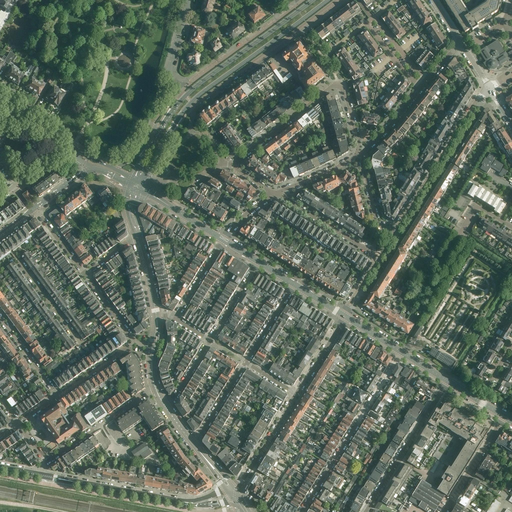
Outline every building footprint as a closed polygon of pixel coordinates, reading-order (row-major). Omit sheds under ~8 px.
[(0,11),(0,31),(15,7),(16,6),(19,2),(19,1),(18,0),(0,0),(0,7),(5,11),(4,13),(1,11),(0,11)] [(418,0),(413,0),(407,4),(410,9),(420,2),(418,0)] [(443,0),(465,33),(471,29),(472,31),(478,27),(477,25),(481,22),(497,12),(500,0),(485,0),(485,3),(469,13),(460,0),(443,0)] [(354,1),(349,5),(357,15),(357,14),(361,11),(354,1)] [(420,2),(410,9),(412,8),(414,12),(423,7),(420,2)] [(204,3),(201,15),(200,18),(205,19),(206,14),(211,15),(213,6),(204,3)] [(357,15),(349,5),(347,6),(346,6),(345,7),(345,8),(353,18),(357,15)] [(254,12),(260,20),(265,16),(264,16),(265,15),(265,14),(264,13),(262,13),(259,8),(257,6),(256,7),(256,6),(255,7),(255,8),(254,8),(255,10),(254,12)] [(423,7),(414,12),(417,17),(426,11),(423,7)] [(353,18),(345,8),(341,11),(348,21),(353,18)] [(254,12),(253,10),(250,12),(248,13),(248,14),(249,15),(248,15),(254,24),(260,20),(254,12)] [(348,21),(341,11),(337,15),(344,24),(348,21)] [(426,11),(417,17),(420,21),(419,22),(429,16),(426,11)] [(384,22),(392,16),(389,12),(384,16),(383,15),(381,17),(381,18),(384,22)] [(344,24),(337,15),(332,18),(340,28),(344,24)] [(392,16),(384,22),(388,27),(397,19),(396,20),(392,16)] [(429,16),(419,22),(422,27),(429,23),(432,22),(431,21),(432,21),(429,16)] [(340,28),(332,18),(328,21),(336,31),(336,30),(340,28)] [(397,19),(388,27),(391,31),(400,24),(397,19)] [(336,31),(328,21),(324,25),(331,34),(336,31)] [(233,27),(239,35),(241,34),(241,33),(244,31),(243,30),(244,28),(243,26),(241,26),(238,23),(233,27)] [(400,24),(391,31),(394,35),(402,29),(399,25),(401,24),(400,24)] [(429,34),(438,29),(435,24),(426,29),(429,34)] [(331,34),(324,25),(319,28),(326,36),(330,33),(331,35),(331,34)] [(239,35),(233,27),(227,31),(230,34),(229,37),(230,37),(232,38),(233,39),(237,36),(237,37),(239,35)] [(326,36),(319,28),(316,31),(315,31),(319,36),(321,39),(326,36)] [(193,36),(204,38),(205,32),(204,31),(195,29),(193,36)] [(402,29),(394,35),(398,40),(398,39),(399,40),(401,38),(401,37),(406,33),(402,29)] [(441,33),(438,29),(429,34),(432,39),(441,33)] [(361,41),(369,35),(365,30),(364,30),(362,32),(363,32),(357,36),(361,41)] [(214,41),(211,44),(209,46),(211,49),(212,48),(215,52),(221,48),(220,46),(221,45),(219,42),(220,41),(218,39),(220,38),(215,33),(212,36),(215,40),(214,41)] [(433,44),(444,38),(441,33),(432,39),(435,43),(433,44)] [(369,35),(361,41),(364,45),(372,39),(369,35)] [(204,38),(193,36),(192,42),(196,43),(196,45),(200,46),(202,41),(203,41),(204,38)] [(447,44),(446,43),(447,42),(444,38),(433,44),(434,45),(436,48),(436,49),(443,45),(443,46),(447,44)] [(372,39),(364,45),(367,49),(366,50),(375,43),(372,39)] [(489,70),(493,72),(494,72),(498,69),(499,70),(502,68),(501,65),(510,59),(506,54),(505,52),(497,40),(486,47),(479,52),(486,62),(484,64),(486,67),(487,67),(489,70)] [(307,90),(324,77),(325,77),(325,76),(324,76),(314,62),(313,61),(312,61),(310,59),(311,58),(310,57),(306,52),(306,51),(305,49),(304,49),(300,44),(301,44),(300,43),(299,44),(295,47),(294,47),(293,47),(292,48),(292,49),(289,50),(287,52),(288,52),(287,52),(283,56),(282,56),(286,62),(290,60),(299,72),(301,70),(307,78),(301,82),(307,90)] [(375,43),(366,50),(369,55),(379,47),(375,43)] [(379,47),(369,55),(370,55),(373,59),(374,58),(379,54),(380,55),(382,53),(382,52),(379,47)] [(338,58),(348,52),(346,53),(343,48),(338,52),(337,51),(335,53),(335,54),(338,58)] [(434,55),(431,52),(430,53),(426,50),(422,54),(430,61),(434,56),(433,56),(434,55)] [(193,65),(195,67),(199,63),(198,60),(201,56),(195,51),(192,55),(188,56),(187,61),(188,62),(189,61),(192,61),(193,60),(193,61),(194,64),(193,65)] [(341,63),(351,56),(348,52),(338,58),(341,63)] [(0,58),(0,70),(3,65),(5,62),(9,64),(14,56),(10,53),(6,59),(4,57),(2,60),(0,58)] [(430,61),(422,54),(419,59),(426,65),(430,61)] [(344,67),(353,62),(350,57),(351,56),(341,63),(344,67)] [(448,66),(447,68),(449,70),(451,69),(460,64),(459,61),(458,62),(456,59),(455,58),(448,66)] [(426,65),(419,59),(415,63),(419,66),(418,67),(422,70),(422,69),(423,69),(426,65)] [(347,72),(357,65),(356,66),(353,62),(344,67),(347,72)] [(453,74),(454,74),(463,68),(462,66),(461,66),(460,64),(451,69),(453,72),(452,72),(453,74)] [(11,81),(16,74),(17,72),(19,69),(13,66),(12,65),(7,73),(6,75),(5,77),(8,79),(7,79),(10,81),(11,81)] [(357,65),(347,72),(351,76),(360,69),(357,65)] [(16,74),(11,81),(12,82),(14,84),(15,83),(16,84),(17,85),(19,83),(20,81),(24,75),(27,77),(34,67),(31,66),(29,67),(26,72),(25,71),(21,73),(21,74),(17,72),(16,74)] [(262,71),(268,80),(273,76),(267,67),(264,69),(265,69),(264,69),(263,69),(262,70),(262,71)] [(457,79),(458,79),(466,73),(465,71),(463,68),(454,74),(456,76),(455,77),(457,79)] [(360,69),(351,76),(354,81),(359,77),(360,78),(362,76),(362,75),(359,71),(360,70),(360,69)] [(263,84),(268,80),(262,71),(261,71),(259,72),(259,73),(256,75),(263,84)] [(469,78),(468,76),(466,73),(458,79),(459,81),(458,82),(460,84),(464,82),(469,78)] [(256,75),(255,76),(254,77),(253,77),(252,78),(251,78),(251,79),(257,88),(263,84),(256,75)] [(448,81),(441,75),(437,80),(443,84),(444,83),(445,84),(448,81)] [(31,92),(38,81),(35,79),(36,77),(33,76),(32,78),(31,78),(25,88),(28,89),(28,90),(31,92)] [(398,80),(407,88),(411,84),(403,77),(402,76),(399,80),(398,80)] [(474,93),(476,89),(474,86),(474,85),(473,83),(472,82),(469,78),(464,82),(467,85),(465,88),(474,93)] [(245,83),(252,92),(257,88),(251,79),(248,82),(247,81),(245,83)] [(407,88),(398,80),(395,85),(404,92),(405,92),(406,91),(406,90),(407,88)] [(437,80),(433,84),(439,89),(440,88),(441,89),(444,85),(443,84),(437,80)] [(38,81),(31,92),(34,94),(35,94),(38,96),(44,86),(44,87),(46,84),(43,82),(42,84),(38,81)] [(253,94),(252,92),(245,83),(242,86),(240,87),(247,97),(249,96),(250,97),(253,94)] [(433,84),(429,89),(435,94),(436,95),(439,91),(438,90),(439,89),(433,84)] [(404,92),(395,85),(391,89),(401,96),(404,92)] [(53,87),(45,100),(48,101),(48,100),(51,103),(59,91),(53,87)] [(232,92),(237,99),(238,98),(241,102),(247,98),(247,97),(240,87),(239,88),(238,87),(237,88),(236,89),(237,90),(234,91),(232,92)] [(306,95),(300,88),(298,89),(297,88),(295,90),(296,91),(295,92),(296,92),(301,99),(306,95)] [(471,98),(474,93),(465,88),(462,92),(471,98)] [(388,93),(397,100),(399,99),(400,99),(401,98),(401,96),(391,89),(388,93)] [(426,94),(427,95),(432,99),(435,96),(434,95),(435,94),(429,89),(426,94)] [(59,91),(51,103),(57,106),(65,94),(59,91)] [(296,92),(291,95),(297,103),(301,99),(296,92)] [(368,97),(367,92),(355,95),(357,100),(368,97)] [(468,102),(471,98),(462,92),(459,97),(468,102)] [(388,93),(385,97),(394,105),(397,100),(388,93)] [(238,103),(232,94),(230,95),(229,95),(228,95),(227,96),(227,97),(226,97),(233,107),(234,108),(237,105),(237,104),(238,103)] [(323,100),(323,101),(324,102),(326,102),(327,103),(328,103),(336,101),(335,99),(333,94),(331,94),(323,100)] [(423,99),(430,105),(433,101),(431,100),(432,99),(427,95),(425,96),(425,97),(423,98),(423,99)] [(291,108),(294,105),(295,104),(290,96),(285,100),(291,108)] [(224,97),(221,100),(229,112),(232,109),(232,108),(233,107),(226,97),(224,98),(224,97)] [(368,98),(368,97),(357,100),(358,106),(368,103),(366,98),(368,98)] [(381,101),(390,109),(394,105),(385,97),(381,101)] [(465,107),(468,102),(459,97),(456,102),(465,107)] [(281,99),(278,101),(281,104),(286,111),(288,110),(291,108),(285,100),(284,98),(281,100),(281,99)] [(419,104),(425,109),(426,107),(427,108),(430,105),(423,99),(423,100),(422,100),(421,101),(421,102),(419,104)] [(216,104),(216,105),(223,114),(225,113),(225,114),(229,112),(221,100),(217,102),(217,103),(216,104)] [(336,101),(328,103),(328,105),(325,107),(321,108),(322,111),(338,107),(336,101)] [(390,109),(381,101),(382,103),(379,107),(387,113),(390,109)] [(462,112),(465,107),(456,102),(453,107),(462,112)] [(218,119),(219,119),(217,117),(219,116),(220,117),(223,115),(223,114),(216,105),(215,105),(214,104),(213,105),(213,106),(213,107),(210,109),(218,119)] [(276,108),(281,116),(285,113),(284,113),(286,111),(281,104),(276,108)] [(314,109),(306,114),(314,123),(317,121),(316,119),(322,114),(320,106),(318,104),(314,109)] [(415,108),(422,114),(425,111),(424,110),(425,109),(419,104),(418,106),(417,106),(416,107),(416,108),(415,108)] [(459,117),(462,112),(453,107),(450,111),(459,117)] [(204,112),(212,122),(213,123),(218,119),(210,109),(210,108),(209,108),(207,109),(206,109),(205,110),(205,111),(204,112)] [(277,119),(281,116),(276,108),(274,110),(272,108),(270,110),(271,112),(277,119)] [(415,108),(415,109),(414,109),(413,110),(413,111),(412,113),(417,118),(418,116),(420,117),(422,114),(415,108)] [(486,109),(478,122),(480,123),(485,127),(486,127),(488,127),(496,122),(492,115),(490,113),(488,109),(486,109)] [(366,124),(368,112),(363,111),(363,113),(362,113),(361,113),(361,116),(362,116),(360,123),(366,124)] [(456,122),(459,117),(450,111),(447,116),(456,122)] [(199,116),(208,128),(212,125),(210,123),(212,122),(204,112),(202,114),(201,114),(199,115),(199,116)] [(272,123),(277,119),(271,112),(268,114),(266,116),(272,123)] [(341,118),(339,112),(331,114),(331,117),(327,118),(328,121),(341,118)] [(408,117),(415,123),(417,120),(416,119),(417,118),(412,113),(410,115),(409,115),(408,116),(408,117)] [(306,114),(302,118),(308,126),(310,124),(311,126),(314,123),(306,114)] [(379,115),(374,114),(371,125),(377,126),(378,120),(379,120),(380,117),(379,117),(379,115)] [(267,127),(272,123),(266,116),(262,119),(262,120),(267,127)] [(447,116),(444,121),(453,126),(456,122),(447,116)] [(415,123),(408,117),(408,118),(407,118),(406,119),(406,120),(404,122),(410,127),(411,125),(412,126),(415,123)] [(302,118),(297,122),(303,129),(308,126),(302,118)] [(262,120),(257,123),(261,128),(262,130),(265,128),(267,127),(262,120)] [(450,131),(453,126),(444,121),(441,126),(450,131)] [(297,122),(293,126),(298,133),(301,131),(304,134),(306,133),(303,129),(297,122)] [(410,127),(404,122),(402,124),(401,124),(400,125),(401,126),(400,127),(402,128),(407,132),(410,129),(409,128),(410,127)] [(478,122),(473,129),(481,133),(482,134),(485,129),(484,129),(485,127),(480,123),(478,122)] [(488,127),(486,127),(487,129),(489,128),(493,135),(494,134),(501,130),(496,122),(488,127)] [(257,123),(252,127),(258,134),(262,130),(261,128),(257,123)] [(344,129),(342,124),(334,126),(334,128),(330,129),(331,132),(344,129)] [(228,125),(225,127),(223,128),(219,131),(219,132),(218,132),(218,133),(219,135),(220,135),(222,135),(223,136),(234,128),(232,126),(230,127),(228,125)] [(299,134),(298,133),(293,126),(289,128),(288,129),(294,137),(295,136),(296,137),(295,138),(298,142),(300,140),(297,136),(299,134)] [(447,136),(450,131),(441,126),(438,130),(447,136)] [(253,138),(258,134),(252,127),(247,130),(253,138)] [(396,131),(402,136),(403,134),(404,135),(407,132),(402,128),(400,127),(399,127),(398,128),(398,129),(396,131)] [(235,135),(237,134),(237,133),(236,131),(235,131),(234,128),(223,136),(224,138),(223,139),(222,140),(224,143),(235,135)] [(288,129),(283,133),(290,142),(292,140),(295,144),(298,142),(295,138),(293,139),(292,138),(294,137),(288,129)] [(337,137),(345,135),(344,129),(331,132),(332,136),(336,135),(337,137)] [(473,129),(470,135),(477,139),(481,133),(473,129)] [(503,129),(501,130),(494,134),(499,142),(507,136),(503,129)] [(396,131),(395,130),(391,135),(397,139),(398,138),(401,141),(404,137),(402,136),(396,131)] [(444,141),(447,136),(438,130),(435,135),(444,141)] [(283,133),(278,137),(284,144),(285,143),(286,145),(285,146),(288,149),(290,148),(287,144),(290,142),(283,133)] [(237,138),(235,135),(224,143),(226,145),(228,145),(229,145),(230,146),(241,139),(239,136),(237,138)] [(346,141),(345,135),(337,137),(337,140),(331,141),(332,145),(346,141)] [(398,140),(397,139),(391,135),(387,139),(395,146),(396,147),(398,145),(395,143),(398,140)] [(435,135),(432,140),(441,145),(444,141),(435,135)] [(470,135),(466,140),(473,145),(477,139),(470,135)] [(499,142),(503,149),(511,143),(507,136),(499,142)] [(278,137),(274,141),(280,149),(283,147),(286,151),(288,149),(285,146),(284,147),(283,145),(284,144),(278,137)] [(233,151),(234,152),(244,144),(242,141),(241,139),(230,146),(231,148),(231,149),(232,151),(233,151)] [(389,152),(390,153),(392,151),(391,149),(395,146),(387,139),(381,145),(389,152)] [(438,150),(441,145),(432,140),(429,145),(438,150)] [(466,140),(463,146),(470,150),(473,145),(466,140)] [(274,141),(269,144),(274,152),(275,151),(277,153),(276,154),(281,160),(283,158),(281,155),(281,154),(280,153),(282,152),(280,149),(274,141)] [(503,149),(506,153),(511,149),(511,143),(503,149)] [(264,148),(269,155),(270,157),(271,157),(273,155),(275,158),(276,158),(279,163),(280,162),(282,164),(284,162),(282,160),(281,161),(281,160),(276,154),(274,154),(273,153),(274,152),(269,144),(264,148)] [(331,162),(336,159),(333,151),(330,152),(328,148),(327,144),(324,145),(331,162)] [(322,156),(325,165),(326,164),(331,162),(324,145),(321,146),(323,150),(322,150),(325,155),(322,156)] [(384,157),(389,152),(381,145),(377,150),(379,152),(384,157)] [(435,155),(438,150),(429,145),(426,149),(435,155)] [(348,146),(340,149),(341,152),(340,153),(339,152),(335,153),(336,155),(338,159),(341,156),(342,157),(348,153),(349,151),(348,146)] [(463,146),(459,152),(466,156),(470,150),(463,146)] [(426,149),(423,154),(432,160),(435,155),(426,149)] [(320,167),(325,165),(322,156),(319,157),(317,152),(314,154),(320,167)] [(386,158),(384,157),(379,152),(373,157),(372,160),(382,163),(383,161),(382,160),(386,158)] [(463,162),(466,156),(459,152),(455,158),(463,162)] [(481,164),(483,165),(480,169),(487,173),(491,167),(499,172),(497,174),(503,178),(507,171),(503,169),(501,168),(503,165),(495,160),(495,161),(493,160),(496,156),(490,153),(487,158),(485,157),(481,164)] [(315,169),(311,161),(309,162),(306,157),(305,154),(303,155),(310,172),(315,169)] [(320,167),(314,154),(312,155),(314,160),(311,161),(315,169),(320,167)] [(429,164),(432,160),(423,154),(420,159),(429,164)] [(257,158),(255,155),(247,161),(246,161),(246,162),(245,162),(246,163),(248,165),(248,167),(253,170),(258,162),(256,161),(257,160),(256,159),(257,158)] [(301,165),(304,174),(310,172),(303,155),(300,157),(301,159),(303,164),(301,165)] [(258,161),(258,162),(253,170),(258,173),(263,165),(261,164),(262,163),(264,163),(266,159),(264,158),(261,163),(258,161)] [(455,158),(452,164),(459,168),(463,162),(455,158)] [(266,159),(264,163),(265,164),(264,166),(263,165),(258,173),(258,174),(258,173),(263,176),(268,167),(266,166),(269,161),(266,159)] [(426,169),(429,164),(420,159),(417,164),(426,169)] [(382,163),(372,160),(372,162),(371,162),(374,170),(373,170),(373,171),(374,170),(382,168),(381,165),(382,164),(382,163)] [(263,176),(268,180),(276,166),(278,163),(276,161),(274,164),(271,169),(268,167),(263,176)] [(299,176),(304,174),(301,165),(298,167),(296,162),(293,163),(299,176)] [(293,178),(299,176),(293,163),(291,164),(293,169),(290,170),(293,178)] [(414,169),(423,174),(426,169),(417,164),(414,169)] [(451,165),(448,169),(456,174),(457,172),(456,171),(458,169),(451,165)] [(278,175),(279,174),(276,172),(279,167),(276,166),(268,180),(273,183),(278,175)] [(420,179),(423,174),(414,169),(411,174),(420,179)] [(448,169),(445,174),(452,178),(453,176),(455,177),(456,174),(448,169)] [(227,184),(232,175),(224,170),(224,171),(222,172),(222,173),(220,177),(226,181),(225,183),(223,181),(221,183),(226,186),(227,184)] [(60,181),(62,179),(61,178),(62,176),(60,175),(59,174),(56,176),(55,173),(54,174),(53,172),(50,175),(51,176),(49,178),(55,186),(57,185),(60,183),(60,181)] [(273,183),(276,185),(278,184),(278,183),(279,184),(280,183),(281,183),(282,183),(283,181),(284,182),(285,181),(286,181),(287,179),(286,179),(286,178),(287,178),(283,176),(284,174),(281,172),(279,176),(278,175),(273,183)] [(344,185),(350,175),(348,174),(348,172),(347,172),(346,172),(345,172),(342,176),(341,175),(339,178),(338,179),(341,185),(342,184),(344,185)] [(376,176),(377,182),(386,180),(385,177),(391,175),(390,172),(376,176)] [(417,184),(420,179),(411,174),(408,178),(417,184)] [(445,174),(442,178),(450,184),(452,182),(451,181),(452,178),(445,174)] [(227,184),(229,186),(226,190),(227,191),(226,192),(223,190),(221,192),(222,193),(225,194),(227,195),(229,192),(231,188),(230,187),(231,185),(232,186),(237,178),(232,175),(227,184)] [(353,176),(350,175),(344,185),(346,186),(351,189),(352,188),(356,183),(356,182),(354,180),(356,178),(355,178),(355,177),(354,176),(353,176)] [(53,188),(55,186),(49,178),(47,179),(46,177),(43,180),(50,190),(53,188)] [(334,177),(331,179),(329,180),(334,190),(339,187),(339,186),(341,185),(338,179),(337,177),(335,177),(334,177)] [(210,185),(215,188),(218,190),(219,188),(222,190),(224,187),(220,184),(212,178),(212,179),(210,179),(207,183),(210,185)] [(242,181),(237,178),(232,186),(234,187),(233,189),(231,188),(229,192),(231,194),(234,189),(237,191),(242,181)] [(414,189),(417,184),(408,178),(405,183),(414,189)] [(442,178),(439,183),(446,187),(448,185),(449,186),(450,184),(442,178)] [(44,194),(45,194),(50,190),(43,180),(39,183),(40,184),(38,186),(44,194)] [(322,184),(326,192),(327,191),(328,192),(334,190),(329,180),(327,181),(327,180),(323,182),(323,183),(322,184)] [(248,185),(242,181),(237,191),(239,192),(236,197),(239,198),(242,194),(240,193),(241,192),(243,193),(248,185)] [(468,190),(472,183),(469,181),(464,188),(468,190)] [(202,183),(199,185),(201,188),(200,189),(203,191),(208,184),(204,183),(204,184),(203,184),(202,183)] [(316,191),(319,193),(321,192),(322,194),(326,192),(322,184),(321,183),(313,187),(313,188),(314,190),(316,191)] [(348,189),(350,195),(359,193),(358,186),(357,187),(357,183),(356,183),(352,188),(351,189),(348,189)] [(411,193),(414,189),(405,183),(402,188),(411,193)] [(439,183),(436,188),(445,193),(446,191),(445,190),(446,187),(439,183)] [(201,195),(195,204),(197,205),(197,206),(200,208),(207,197),(205,196),(210,187),(209,186),(209,185),(208,184),(203,191),(201,194),(203,195),(202,196),(201,195)] [(499,200),(481,188),(482,187),(479,185),(478,187),(474,184),(468,195),(473,198),(474,196),(495,209),(494,211),(499,215),(506,204),(502,201),(503,200),(500,198),(499,200)] [(248,185),(243,193),(244,194),(243,195),(242,194),(239,198),(237,202),(240,204),(242,201),(242,200),(245,196),(247,197),(252,188),(253,188),(248,185)] [(40,198),(44,195),(44,194),(38,186),(36,187),(35,186),(32,188),(33,190),(32,190),(38,197),(40,198)] [(80,191),(87,200),(89,198),(90,200),(94,197),(86,186),(85,186),(82,188),(82,189),(83,190),(80,191)] [(390,194),(388,186),(379,188),(381,196),(390,194)] [(100,200),(101,202),(112,193),(110,191),(110,192),(107,188),(102,191),(102,190),(100,190),(98,192),(98,194),(99,194),(98,195),(101,199),(100,200)] [(252,188),(247,197),(248,198),(247,200),(249,201),(253,199),(259,194),(259,192),(252,188)] [(408,198),(411,193),(402,188),(399,193),(408,198)] [(436,188),(433,193),(440,197),(442,195),(443,195),(445,193),(436,188)] [(195,192),(190,189),(189,189),(185,196),(184,196),(184,197),(184,198),(184,199),(185,199),(186,199),(189,201),(195,192)] [(195,192),(189,201),(193,204),(193,203),(195,204),(201,195),(199,194),(200,193),(201,194),(203,191),(200,189),(198,192),(196,190),(195,192)] [(87,201),(87,200),(80,191),(78,193),(77,193),(76,194),(76,195),(75,195),(82,205),(87,201)] [(222,193),(221,192),(219,191),(216,195),(213,201),(214,202),(213,204),(212,202),(206,211),(208,212),(208,213),(211,215),(218,204),(216,203),(222,193)] [(311,195),(307,193),(305,191),(303,194),(301,193),(300,195),(299,195),(298,195),(297,197),(297,198),(305,204),(305,203),(311,195)] [(26,192),(23,195),(29,204),(33,201),(32,200),(33,200),(31,197),(30,198),(26,192)] [(112,193),(101,202),(103,204),(103,205),(106,209),(108,207),(109,207),(110,208),(113,206),(113,204),(112,204),(117,200),(113,196),(114,196),(112,193)] [(207,197),(200,208),(204,210),(206,211),(212,202),(210,201),(211,200),(213,201),(216,195),(213,193),(210,199),(207,197)] [(359,193),(350,195),(350,197),(349,198),(350,203),(361,201),(360,199),(361,199),(359,193)] [(404,205),(408,198),(399,193),(397,196),(400,198),(398,202),(404,205)] [(433,193),(431,197),(439,202),(440,200),(439,199),(440,197),(433,193)] [(392,202),(390,194),(381,196),(382,204),(388,203),(392,202)] [(77,208),(82,205),(75,195),(74,197),(73,196),(70,199),(77,208)] [(229,205),(238,211),(240,207),(241,208),(243,205),(240,204),(237,202),(233,199),(232,198),(226,195),(224,198),(229,201),(228,203),(230,204),(229,205)] [(316,198),(311,195),(305,203),(310,206),(316,198)] [(431,197),(428,202),(435,206),(436,204),(437,205),(439,202),(431,197)] [(320,201),(316,198),(310,206),(315,209),(320,201)] [(13,204),(16,208),(19,213),(24,209),(18,200),(17,199),(16,200),(14,201),(15,202),(13,204)] [(72,212),(77,208),(70,199),(66,202),(65,203),(72,212)] [(227,202),(224,200),(221,206),(218,204),(211,215),(215,218),(215,217),(217,218),(223,209),(224,208),(227,202)] [(399,211),(404,205),(398,202),(395,200),(393,203),(396,205),(394,208),(399,211)] [(325,204),(320,201),(315,209),(320,212),(325,204)] [(353,211),(363,209),(361,202),(361,203),(361,201),(350,203),(352,209),(353,209),(353,211)] [(228,203),(227,202),(224,208),(225,209),(224,211),(223,209),(217,218),(219,219),(219,220),(222,222),(229,211),(227,210),(229,205),(230,204),(228,203)] [(424,208),(421,212),(428,216),(430,214),(431,215),(432,213),(432,212),(433,212),(437,214),(438,213),(435,211),(437,208),(434,206),(435,206),(428,202),(425,207),(424,208)] [(59,207),(64,213),(66,216),(72,212),(65,203),(64,203),(63,203),(62,204),(62,205),(59,207)] [(269,215),(270,216),(272,212),(274,213),(279,205),(276,203),(274,203),(272,206),(271,206),(270,207),(270,209),(267,213),(269,215)] [(391,214),(388,203),(382,204),(385,216),(386,216),(386,217),(387,217),(388,218),(388,217),(388,218),(391,214)] [(14,216),(16,215),(19,213),(16,208),(13,204),(12,205),(11,204),(7,207),(14,216)] [(330,207),(325,204),(320,212),(320,213),(325,216),(330,207)] [(138,213),(142,215),(148,205),(147,205),(145,205),(144,205),(141,206),(139,208),(138,210),(139,210),(138,211),(138,213)] [(153,208),(148,205),(142,215),(147,218),(153,208)] [(284,208),(279,205),(274,213),(279,217),(284,208)] [(14,216),(7,207),(4,209),(4,210),(3,211),(9,220),(11,219),(14,216)] [(335,210),(330,207),(325,216),(329,219),(335,210)] [(158,211),(153,208),(147,218),(152,221),(158,211)] [(289,211),(285,208),(284,208),(279,217),(284,220),(289,211)] [(394,221),(399,211),(394,208),(391,213),(391,214),(388,218),(391,219),(394,221)] [(56,226),(60,231),(70,224),(71,223),(71,222),(68,218),(66,216),(64,213),(61,214),(57,209),(49,215),(49,216),(56,226)] [(356,216),(357,217),(362,220),(364,219),(365,218),(364,215),(363,209),(353,211),(354,213),(355,213),(356,216)] [(3,211),(2,210),(0,211),(0,218),(4,224),(5,223),(6,223),(9,220),(3,211)] [(260,216),(265,220),(267,216),(268,217),(269,215),(267,213),(262,210),(260,212),(259,212),(258,214),(258,215),(260,216)] [(340,213),(335,210),(329,219),(334,222),(340,213)] [(163,215),(158,211),(152,221),(156,223),(155,224),(157,225),(163,215)] [(294,214),(289,211),(284,220),(289,222),(294,214)] [(421,212),(418,217),(426,222),(428,220),(427,219),(428,216),(421,212)] [(344,216),(340,213),(334,222),(339,225),(339,224),(344,216)] [(299,217),(294,214),(289,222),(293,225),(299,217)] [(145,233),(152,222),(152,221),(147,218),(142,215),(140,218),(145,233)] [(168,218),(163,215),(157,225),(155,229),(159,232),(162,228),(162,227),(168,218)] [(254,226),(256,223),(260,216),(258,215),(256,219),(254,217),(251,220),(249,223),(248,222),(246,226),(244,225),(242,229),(241,229),(239,232),(239,233),(247,237),(254,226)] [(349,219),(344,216),(339,224),(344,227),(349,219)] [(304,220),(299,217),(293,225),(298,229),(304,220)] [(418,217),(415,221),(422,226),(424,223),(425,224),(426,222),(418,217)] [(173,221),(168,218),(162,227),(160,235),(160,236),(164,235),(164,234),(163,234),(165,228),(165,229),(165,230),(167,231),(173,221)] [(44,230),(36,219),(34,219),(29,223),(37,234),(44,230)] [(115,226),(112,228),(115,232),(125,225),(123,219),(115,226)] [(259,229),(264,221),(261,219),(257,227),(254,226),(247,237),(250,240),(251,239),(253,240),(258,231),(257,230),(258,228),(259,229)] [(264,221),(259,229),(261,230),(260,232),(258,231),(253,240),(254,241),(254,242),(258,244),(265,232),(263,231),(267,223),(269,221),(265,219),(264,221)] [(354,222),(349,219),(344,227),(349,230),(354,222)] [(486,231),(491,224),(486,221),(482,219),(479,224),(482,226),(481,228),(486,231)] [(308,223),(304,220),(298,229),(303,231),(308,223)] [(173,221),(167,231),(166,232),(170,235),(177,223),(173,221)] [(415,221),(412,226),(421,231),(422,229),(421,228),(422,226),(415,221)] [(359,225),(354,222),(349,230),(354,233),(359,225)] [(29,223),(24,227),(30,234),(32,232),(34,236),(37,235),(37,234),(29,223)] [(181,226),(177,223),(170,235),(168,239),(171,243),(175,237),(181,226)] [(313,226),(308,223),(303,231),(308,234),(313,226)] [(60,231),(62,234),(63,235),(73,227),(70,224),(60,231)] [(486,231),(491,234),(496,227),(491,224),(486,231)] [(127,230),(125,225),(115,232),(118,237),(127,230)] [(154,229),(155,229),(157,225),(156,226),(154,225),(148,234),(150,235),(151,234),(153,231),(154,229)] [(269,238),(267,237),(268,235),(270,236),(276,226),(275,225),(274,227),(272,226),(268,234),(265,232),(258,244),(261,247),(262,246),(264,247),(269,238)] [(359,225),(354,233),(353,233),(362,239),(362,238),(363,238),(364,237),(364,236),(364,235),(363,235),(364,233),(363,232),(365,229),(359,225)] [(186,229),(181,226),(175,237),(177,238),(176,238),(178,240),(177,240),(178,241),(186,229)] [(276,226),(270,236),(272,237),(271,239),(269,238),(264,247),(266,248),(265,249),(269,251),(276,240),(274,238),(278,230),(276,228),(277,227),(276,226)] [(318,229),(313,226),(308,234),(313,238),(318,229)] [(412,226),(409,231),(418,236),(420,234),(419,233),(421,231),(412,226)] [(24,227),(19,230),(27,240),(31,236),(29,234),(30,234),(24,227)] [(63,235),(65,238),(72,232),(71,231),(74,229),(73,227),(63,235)] [(501,230),(496,227),(491,234),(496,237),(501,230)] [(190,231),(186,229),(178,241),(179,241),(180,241),(181,242),(183,239),(185,240),(186,239),(190,231)] [(323,232),(318,229),(313,238),(318,241),(323,232)] [(19,230),(15,233),(15,234),(16,235),(22,243),(27,240),(19,230)] [(44,230),(37,234),(37,235),(38,237),(35,238),(34,237),(33,238),(33,239),(35,241),(46,233),(44,230)] [(116,245),(128,236),(128,235),(127,230),(118,237),(117,238),(112,241),(116,245)] [(505,233),(501,230),(496,237),(501,240),(505,233)] [(194,234),(190,231),(186,239),(187,240),(186,242),(188,244),(194,234)] [(409,231),(407,235),(415,240),(416,238),(417,239),(418,236),(409,231)] [(65,238),(67,241),(77,234),(76,232),(73,234),(72,232),(65,238)] [(112,248),(116,245),(112,241),(109,237),(106,233),(106,232),(104,234),(106,236),(108,239),(106,240),(112,248)] [(328,235),(323,232),(318,241),(322,244),(328,235)] [(49,236),(48,235),(46,233),(35,241),(36,244),(37,243),(37,244),(38,245),(40,243),(38,242),(40,240),(42,242),(49,236)] [(280,242),(282,243),(288,234),(286,233),(285,234),(283,234),(279,241),(276,240),(269,251),(272,254),(273,253),(274,255),(280,245),(279,244),(280,242)] [(501,240),(505,243),(510,236),(505,233),(501,240)] [(15,234),(10,237),(17,247),(22,243),(16,235),(15,234)] [(67,241),(70,244),(77,239),(76,238),(79,236),(77,234),(67,241)] [(194,234),(188,244),(185,248),(190,251),(199,237),(194,234)] [(289,235),(288,234),(282,243),(283,244),(282,246),(280,245),(274,255),(276,256),(280,258),(287,246),(285,245),(289,237),(288,237),(289,235)] [(156,236),(149,238),(146,238),(147,243),(160,241),(160,240),(167,239),(164,235),(160,236),(160,235),(156,236)] [(332,238),(328,235),(322,244),(327,247),(332,238)] [(407,235),(404,240),(411,244),(412,242),(413,243),(415,240),(407,235)] [(52,240),(49,236),(42,242),(43,244),(39,246),(38,245),(40,243),(38,245),(40,248),(52,240)] [(109,251),(112,248),(106,240),(105,241),(101,236),(100,238),(99,238),(109,251)] [(12,250),(16,248),(17,247),(10,237),(5,241),(12,250)] [(203,239),(199,237),(190,251),(194,254),(198,248),(203,239)] [(70,244),(72,247),(82,240),(81,238),(78,240),(77,239),(70,244)] [(105,253),(106,253),(109,251),(99,238),(98,240),(101,244),(99,245),(105,253)] [(337,241),(332,238),(327,247),(332,249),(337,241)] [(207,242),(203,239),(198,248),(200,249),(198,252),(199,253),(207,242)] [(54,244),(52,240),(40,248),(42,250),(43,249),(46,247),(47,249),(54,244)] [(72,247),(74,251),(82,245),(81,244),(83,242),(82,240),(72,247)] [(287,246),(280,258),(283,261),(284,260),(285,262),(291,252),(290,251),(291,249),(293,250),(297,242),(294,240),(290,248),(287,246)] [(291,252),(285,262),(287,263),(291,265),(298,253),(296,252),(301,244),(301,245),(302,242),(299,240),(297,242),(293,250),(294,251),(293,253),(291,252)] [(404,240),(401,244),(409,250),(410,248),(409,247),(411,244),(404,240)] [(0,248),(5,256),(10,252),(12,250),(5,241),(3,242),(0,244),(0,248)] [(342,244),(337,241),(332,249),(337,252),(342,244)] [(102,256),(105,253),(99,245),(98,247),(94,242),(92,243),(102,256)] [(210,244),(207,242),(199,253),(200,254),(201,253),(202,253),(203,251),(205,252),(210,244)] [(92,244),(89,245),(90,247),(92,246),(94,249),(93,251),(98,258),(99,258),(100,257),(101,256),(102,256),(92,243),(92,244)] [(57,247),(54,244),(47,249),(48,251),(44,254),(45,254),(46,256),(57,247)] [(74,251),(77,254),(84,249),(87,247),(88,246),(87,244),(86,245),(83,247),(82,245),(74,251)] [(205,252),(209,255),(214,246),(210,244),(205,252)] [(347,247),(342,244),(337,252),(341,255),(347,247)] [(401,244),(398,249),(405,254),(406,251),(407,252),(409,250),(401,244)] [(77,254),(79,257),(83,254),(88,251),(91,248),(90,247),(89,245),(88,246),(87,247),(88,248),(85,250),(84,249),(77,254)] [(297,269),(303,259),(301,258),(302,256),(304,257),(310,248),(307,246),(306,245),(305,247),(301,255),(298,253),(291,265),(294,267),(297,269)] [(60,251),(57,247),(46,256),(47,258),(48,259),(47,258),(51,255),(52,256),(60,251)] [(124,257),(125,257),(127,259),(134,254),(132,247),(130,247),(122,253),(123,255),(122,255),(124,257)] [(351,250),(347,247),(341,255),(346,258),(351,250)] [(312,249),(310,248),(304,257),(306,259),(305,260),(303,259),(297,269),(299,270),(303,273),(310,261),(307,259),(312,252),(310,251),(312,249)] [(389,265),(397,269),(406,255),(405,254),(398,249),(396,251),(397,252),(391,262),(390,262),(389,263),(390,264),(389,265)] [(356,253),(351,250),(346,258),(351,261),(356,253)] [(27,252),(21,256),(24,260),(33,253),(32,251),(29,253),(28,251),(27,252)] [(24,260),(26,263),(32,258),(31,257),(36,253),(35,251),(33,253),(24,260)] [(62,254),(60,251),(52,256),(53,258),(51,259),(50,258),(49,259),(48,259),(50,261),(51,262),(62,254)] [(217,272),(218,269),(220,266),(221,265),(227,255),(222,252),(216,262),(215,264),(212,268),(212,269),(217,272)] [(28,266),(41,257),(44,255),(42,253),(35,258),(33,260),(32,258),(26,263),(28,266)] [(351,261),(356,264),(361,256),(356,253),(351,261)] [(64,257),(62,254),(51,262),(52,264),(53,266),(54,265),(54,263),(56,262),(57,263),(64,257)] [(79,257),(85,265),(92,260),(88,254),(84,257),(83,256),(84,256),(83,254),(79,257)] [(127,260),(128,264),(136,262),(134,254),(127,259),(127,260)] [(322,255),(320,254),(319,256),(317,255),(313,263),(310,261),(303,273),(306,275),(309,276),(315,267),(313,265),(314,263),(316,265),(321,257),(322,255)] [(125,263),(124,262),(119,255),(116,258),(123,268),(125,267),(123,264),(125,263)] [(202,265),(204,261),(197,257),(194,255),(194,256),(193,255),(191,258),(192,259),(193,257),(194,258),(196,259),(195,261),(202,265)] [(224,269),(231,257),(227,255),(221,265),(220,266),(224,269)] [(192,259),(191,258),(187,256),(186,258),(190,260),(193,262),(192,264),(200,269),(202,265),(195,261),(192,259)] [(365,258),(361,256),(356,264),(357,266),(356,268),(358,270),(365,258)] [(28,266),(31,270),(37,265),(36,263),(42,259),(41,257),(28,266)] [(67,261),(64,257),(57,263),(58,264),(55,266),(54,267),(54,266),(55,265),(54,265),(53,266),(54,267),(56,269),(67,261)] [(224,269),(222,271),(223,272),(222,272),(226,274),(228,271),(235,260),(231,257),(224,269)] [(315,280),(322,268),(320,267),(324,259),(321,257),(316,265),(318,266),(317,268),(315,267),(309,276),(311,278),(315,280)] [(116,258),(112,260),(118,268),(120,267),(122,269),(123,268),(116,258)] [(358,270),(361,272),(368,262),(368,260),(365,258),(358,270)] [(112,260),(109,263),(117,274),(119,273),(117,269),(118,268),(112,260)] [(235,260),(228,271),(231,274),(239,262),(235,260)] [(69,264),(67,261),(56,269),(57,271),(61,268),(62,269),(69,264)] [(198,273),(200,269),(192,264),(191,265),(184,261),(182,263),(198,273)] [(333,262),(332,261),(331,264),(329,263),(325,270),(322,268),(315,280),(318,282),(321,284),(327,274),(325,273),(326,271),(328,272),(334,263),(333,262)] [(16,266),(13,262),(11,263),(7,267),(8,269),(4,272),(5,274),(16,266)] [(239,262),(231,274),(235,276),(242,280),(249,268),(239,262)] [(33,273),(43,266),(44,265),(42,263),(40,265),(38,266),(37,265),(31,270),(33,273)] [(105,265),(107,268),(108,270),(109,271),(111,273),(113,272),(115,275),(117,274),(109,263),(105,265)] [(195,276),(198,273),(182,263),(181,265),(188,269),(187,271),(195,276)] [(336,264),(334,263),(328,272),(330,274),(329,275),(327,274),(321,284),(323,285),(327,288),(334,276),(331,274),(336,267),(334,266),(336,264)] [(72,267),(69,264),(62,269),(63,271),(60,273),(59,274),(61,276),(62,275),(72,267)] [(388,284),(397,269),(389,265),(388,265),(387,266),(388,267),(382,276),(381,277),(380,278),(380,279),(388,284)] [(18,269),(16,266),(5,274),(4,274),(5,276),(11,272),(12,274),(16,271),(18,269)] [(33,273),(35,276),(45,269),(44,268),(44,267),(43,266),(33,273)] [(75,271),(72,267),(62,275),(63,276),(61,277),(63,279),(75,271)] [(139,272),(137,267),(129,269),(126,270),(127,275),(139,272)] [(106,272),(106,271),(108,270),(107,268),(104,270),(102,272),(100,269),(93,274),(93,276),(95,279),(103,273),(106,272)] [(9,281),(16,276),(20,272),(18,269),(16,271),(12,274),(13,275),(8,279),(9,281)] [(35,276),(38,279),(49,271),(48,269),(46,271),(45,269),(35,276)] [(221,274),(217,272),(212,269),(209,273),(218,278),(219,279),(220,277),(225,280),(224,282),(226,283),(227,281),(228,280),(228,279),(227,278),(225,277),(221,274)] [(346,270),(344,269),(343,271),(341,270),(336,277),(334,276),(327,288),(330,290),(331,290),(333,291),(339,282),(337,280),(338,279),(340,280),(346,270)] [(350,272),(346,270),(340,280),(342,281),(341,283),(339,282),(333,291),(335,293),(339,295),(349,278),(347,277),(350,272)] [(38,279),(40,282),(47,278),(46,276),(50,273),(49,271),(38,279)] [(77,275),(76,273),(75,271),(63,279),(64,280),(66,283),(65,281),(66,280),(69,279),(70,280),(77,275)] [(193,280),(195,276),(187,271),(186,273),(183,272),(181,271),(180,272),(193,280)] [(20,272),(16,276),(9,281),(8,281),(10,283),(15,279),(16,280),(23,275),(20,272)] [(127,275),(129,281),(140,278),(140,275),(139,272),(127,275)] [(191,284),(193,280),(180,272),(179,274),(181,275),(183,277),(182,279),(191,284)] [(95,279),(98,283),(108,275),(107,274),(105,275),(103,273),(95,279)] [(209,273),(207,277),(221,286),(221,285),(222,284),(219,282),(217,280),(218,278),(209,273)] [(231,274),(228,279),(228,280),(238,286),(242,280),(235,276),(231,274)] [(258,274),(256,275),(252,283),(254,284),(252,287),(253,288),(250,292),(252,293),(262,276),(258,274)] [(345,298),(356,280),(358,278),(352,274),(350,276),(349,278),(339,295),(343,298),(344,298),(345,297),(345,298)] [(17,282),(15,283),(13,285),(14,287),(15,286),(25,279),(23,275),(16,280),(17,282)] [(40,282),(43,286),(55,277),(54,275),(48,279),(47,278),(40,282)] [(80,278),(78,275),(77,275),(70,280),(71,282),(67,284),(66,283),(69,286),(80,278)] [(108,281),(108,280),(107,278),(109,277),(108,275),(98,283),(100,286),(101,286),(108,281)] [(262,276),(252,293),(250,295),(254,297),(266,279),(262,276)] [(45,289),(54,282),(55,282),(52,279),(55,277),(43,286),(45,289)] [(213,286),(214,284),(220,288),(221,286),(207,277),(204,281),(212,286),(213,286)] [(82,282),(80,278),(69,286),(69,287),(71,286),(71,288),(74,286),(75,287),(82,282)] [(141,283),(140,278),(129,281),(130,286),(136,285),(141,283)] [(27,282),(25,279),(15,286),(16,288),(20,285),(21,287),(27,282)] [(100,286),(101,287),(103,290),(115,281),(115,280),(114,279),(112,280),(109,282),(108,281),(101,286),(100,286)] [(187,290),(187,289),(191,284),(182,279),(181,281),(181,284),(184,285),(182,287),(187,290)] [(246,292),(245,294),(254,300),(255,298),(258,300),(261,295),(269,281),(266,279),(254,297),(250,295),(246,292)] [(379,299),(388,284),(380,279),(379,279),(378,281),(378,282),(373,291),(372,291),(371,292),(371,293),(371,294),(375,296),(379,299)] [(236,290),(238,286),(228,280),(227,281),(226,283),(236,290)] [(103,290),(106,293),(113,288),(112,286),(114,284),(115,286),(118,284),(117,282),(115,281),(103,290)] [(204,281),(202,284),(216,293),(217,292),(216,291),(217,290),(212,287),(212,286),(204,281)] [(273,284),(269,281),(261,295),(262,297),(266,291),(268,293),(273,284)] [(30,285),(27,282),(21,287),(22,288),(19,290),(20,292),(30,285)] [(45,289),(47,292),(59,283),(58,282),(55,284),(54,282),(45,289)] [(85,285),(82,282),(75,287),(76,289),(74,291),(75,293),(85,285)] [(223,282),(222,284),(221,285),(224,287),(225,285),(227,287),(226,288),(234,293),(236,290),(226,283),(224,282),(223,282)] [(47,292),(50,295),(56,290),(55,289),(61,285),(59,283),(47,292)] [(106,293),(109,297),(116,292),(115,290),(117,289),(118,291),(121,288),(118,284),(115,286),(115,287),(114,288),(113,288),(106,293)] [(216,293),(202,284),(199,288),(208,293),(209,291),(211,293),(215,295),(216,294),(216,293)] [(273,284),(268,293),(272,295),(277,286),(273,284)] [(32,288),(30,285),(20,292),(19,293),(21,295),(23,293),(24,294),(32,288)] [(88,289),(85,285),(75,293),(76,294),(79,293),(80,294),(88,289)] [(220,288),(219,289),(231,297),(234,293),(226,288),(225,290),(222,288),(223,287),(224,287),(221,285),(221,286),(220,288)] [(268,293),(265,297),(269,300),(265,305),(269,307),(281,288),(277,286),(272,295),(268,293)] [(182,298),(184,293),(187,290),(182,287),(179,288),(180,290),(179,291),(178,290),(176,293),(178,293),(177,295),(182,298)] [(35,292),(32,288),(24,294),(25,296),(23,298),(24,299),(35,292)] [(50,295),(52,298),(64,290),(63,288),(59,291),(57,292),(56,290),(50,295)] [(199,288),(197,292),(211,301),(208,298),(209,297),(206,296),(208,293),(199,288)] [(273,309),(275,306),(285,291),(281,288),(269,307),(273,309)] [(90,292),(88,289),(80,294),(81,296),(78,298),(80,300),(82,298),(90,292)] [(219,289),(218,291),(223,294),(222,296),(229,301),(231,297),(219,289)] [(52,298),(55,302),(61,297),(60,295),(65,291),(64,290),(52,298)] [(170,298),(168,290),(160,292),(162,300),(170,298)] [(37,295),(35,292),(24,299),(24,300),(26,298),(28,301),(37,295)] [(93,297),(90,292),(82,298),(84,300),(81,303),(82,305),(84,303),(86,302),(93,297)] [(120,296),(116,292),(109,297),(112,302),(120,296)] [(206,301),(210,303),(211,301),(197,292),(195,296),(203,301),(204,299),(206,301)] [(55,302),(57,305),(69,296),(68,294),(64,297),(62,298),(61,297),(55,302)] [(218,296),(216,294),(215,295),(214,297),(227,305),(229,301),(222,296),(220,298),(218,297),(218,296)] [(245,294),(243,297),(242,299),(256,307),(257,306),(258,304),(260,301),(258,300),(255,298),(254,300),(245,294)] [(365,302),(362,306),(366,309),(367,308),(372,311),(377,303),(375,305),(372,303),(371,302),(374,298),(375,296),(371,294),(370,296),(365,302)] [(39,298),(37,295),(28,301),(28,302),(31,300),(32,301),(27,304),(28,306),(39,298)] [(162,300),(163,305),(169,309),(177,296),(175,295),(173,298),(172,297),(171,298),(170,298),(162,300)] [(57,305),(59,308),(66,303),(65,302),(67,301),(68,300),(67,298),(70,296),(69,296),(57,305)] [(123,301),(120,296),(112,302),(115,306),(123,301)] [(174,311),(181,299),(177,296),(169,309),(172,311),(174,311)] [(192,300),(206,308),(206,309),(208,306),(204,304),(202,303),(203,301),(195,296),(192,300)] [(285,310),(283,313),(286,316),(289,312),(290,310),(297,298),(293,296),(286,307),(285,310)] [(97,301),(93,297),(86,302),(87,305),(86,306),(84,303),(82,305),(85,309),(97,301)] [(224,308),(227,305),(214,297),(213,299),(218,302),(217,304),(224,308)] [(0,301),(0,305),(2,308),(9,302),(7,299),(6,300),(5,298),(0,301)] [(42,301),(39,298),(28,306),(26,308),(28,310),(34,305),(35,306),(42,301)] [(146,304),(144,298),(134,301),(135,307),(146,304)] [(301,301),(297,298),(290,310),(289,312),(286,316),(290,318),(294,310),(301,301)] [(256,308),(256,307),(242,299),(239,303),(246,307),(248,308),(249,306),(254,310),(256,308)] [(192,300),(190,303),(194,306),(196,307),(198,309),(199,307),(205,310),(206,308),(192,300)] [(44,304),(42,301),(35,306),(37,307),(32,311),(33,312),(44,304)] [(85,309),(86,310),(87,312),(89,314),(100,305),(97,301),(85,309)] [(124,306),(126,305),(123,301),(115,306),(118,311),(124,306)] [(222,312),(224,308),(217,304),(215,306),(212,303),(213,301),(212,301),(209,304),(222,312)] [(304,303),(301,301),(294,310),(290,318),(293,320),(304,303)] [(9,302),(2,308),(5,312),(13,306),(9,302)] [(59,308),(62,311),(71,304),(70,303),(69,303),(67,305),(66,303),(59,308)] [(62,311),(64,315),(71,310),(69,308),(75,305),(73,303),(71,304),(62,311)] [(190,303),(185,312),(181,317),(185,320),(194,306),(190,303)] [(239,303),(238,304),(237,307),(250,316),(252,313),(251,314),(251,313),(248,311),(245,309),(246,307),(239,303)] [(308,305),(304,303),(293,320),(299,323),(304,315),(310,306),(308,305)] [(377,303),(372,311),(372,312),(373,313),(374,313),(375,313),(377,314),(379,316),(384,307),(381,305),(377,303)] [(47,308),(44,304),(33,312),(33,313),(34,315),(39,311),(40,312),(47,308)] [(219,316),(222,312),(209,304),(208,306),(213,309),(212,311),(219,316)] [(258,304),(257,306),(270,314),(272,310),(265,306),(264,307),(261,305),(258,304)] [(103,310),(100,305),(89,314),(90,315),(92,318),(96,316),(95,316),(96,315),(103,310)] [(13,306),(5,312),(8,317),(16,311),(13,306)] [(127,314),(124,311),(127,309),(124,306),(118,311),(123,317),(127,314)] [(185,320),(189,322),(194,314),(193,313),(195,310),(196,307),(194,306),(185,320)] [(261,311),(260,313),(268,317),(270,314),(257,306),(256,307),(256,308),(258,309),(261,311)] [(314,309),(310,306),(304,315),(299,323),(296,327),(301,330),(314,309)] [(237,307),(234,312),(241,316),(242,314),(245,316),(248,318),(247,319),(248,320),(249,318),(250,316),(237,307)] [(384,307),(379,316),(379,317),(381,318),(381,317),(382,318),(384,319),(386,320),(391,312),(388,309),(384,307)] [(49,311),(47,308),(40,312),(36,315),(39,318),(49,311)] [(64,315),(66,318),(77,310),(76,308),(75,308),(72,311),(71,310),(64,315)] [(318,311),(314,309),(301,330),(304,332),(310,324),(318,311)] [(66,318),(69,321),(75,316),(74,315),(79,311),(77,310),(66,318)] [(106,313),(103,310),(96,315),(97,317),(94,319),(95,321),(106,313)] [(145,321),(148,318),(147,310),(138,312),(136,312),(135,312),(136,318),(135,318),(139,323),(140,324),(141,323),(145,321)] [(189,322),(193,324),(202,311),(201,310),(199,312),(199,311),(196,315),(194,314),(189,322)] [(8,317),(12,322),(19,317),(18,315),(19,314),(16,311),(8,317)] [(193,324),(197,327),(202,318),(200,317),(204,312),(202,311),(193,324)] [(217,320),(219,316),(212,311),(211,313),(207,311),(206,313),(213,317),(217,320)] [(265,321),(266,321),(268,317),(260,313),(259,312),(258,314),(254,311),(253,313),(265,321)] [(322,314),(318,311),(310,324),(306,331),(310,333),(313,328),(313,329),(322,314)] [(234,312),(231,316),(245,324),(246,323),(248,320),(247,319),(247,320),(245,319),(244,321),(242,319),(243,317),(241,316),(234,312)] [(391,312),(386,320),(386,321),(388,322),(389,322),(390,323),(391,323),(393,325),(399,316),(395,314),(391,312)] [(97,325),(100,323),(98,321),(100,320),(101,322),(108,317),(106,313),(95,321),(96,321),(95,322),(97,325)] [(263,324),(265,321),(253,313),(252,313),(250,316),(252,317),(253,316),(256,317),(255,319),(263,324)] [(283,313),(280,317),(293,325),(294,323),(289,320),(290,318),(286,316),(283,313)] [(54,317),(51,314),(45,319),(46,320),(44,321),(41,324),(42,325),(54,317)] [(69,321),(71,324),(82,316),(81,314),(76,318),(75,316),(69,321)] [(123,317),(124,318),(133,330),(140,324),(139,323),(135,326),(134,324),(136,322),(131,316),(129,318),(127,314),(123,317)] [(326,316),(322,314),(313,329),(317,331),(318,328),(319,328),(326,316)] [(71,324),(74,327),(80,323),(79,321),(84,318),(83,316),(82,316),(71,324)] [(231,316),(231,317),(229,319),(238,325),(239,323),(242,325),(240,327),(243,328),(243,327),(245,324),(231,316)] [(330,319),(326,316),(319,328),(321,329),(323,326),(325,327),(330,319)] [(399,316),(393,325),(394,325),(394,326),(395,327),(396,327),(397,327),(399,328),(401,329),(406,321),(402,319),(399,316)] [(12,322),(15,327),(23,321),(21,318),(20,318),(19,317),(12,322)] [(56,320),(54,317),(42,325),(43,327),(47,325),(49,324),(50,325),(56,320)] [(108,317),(101,322),(102,324),(99,326),(100,327),(111,320),(108,317)] [(197,327),(200,329),(208,318),(207,317),(206,318),(205,317),(204,319),(202,318),(197,327)] [(280,317),(278,321),(289,328),(290,326),(292,327),(293,325),(280,317)] [(74,327),(76,331),(90,320),(89,318),(81,324),(80,323),(74,327)] [(200,329),(204,331),(209,323),(208,322),(209,319),(208,319),(208,318),(200,329)] [(261,328),(263,324),(255,319),(254,321),(251,319),(249,318),(248,320),(261,328)] [(229,319),(225,325),(225,326),(230,329),(234,331),(236,333),(239,334),(241,329),(242,330),(243,328),(240,327),(238,325),(229,319)] [(325,327),(324,328),(327,329),(325,332),(327,334),(334,321),(330,319),(325,327)] [(59,324),(56,320),(50,325),(51,327),(49,328),(46,330),(47,332),(59,324)] [(76,331),(78,334),(88,327),(87,326),(92,322),(90,320),(76,331)] [(100,328),(101,330),(105,327),(106,329),(113,323),(111,320),(100,327),(100,328),(99,328),(100,328)] [(259,331),(261,328),(248,320),(246,323),(248,325),(249,323),(252,325),(251,326),(259,331)] [(15,327),(16,327),(19,332),(26,327),(25,325),(26,324),(23,321),(15,327)] [(150,327),(145,321),(141,323),(140,324),(133,330),(136,334),(136,335),(138,335),(150,327)] [(182,329),(171,322),(170,322),(169,321),(168,322),(167,322),(166,323),(166,325),(167,331),(176,330),(181,331),(182,329)] [(278,321),(275,324),(283,329),(284,327),(287,329),(290,332),(292,330),(289,328),(278,321)] [(406,321),(401,329),(401,330),(401,331),(403,332),(404,331),(404,332),(406,333),(408,334),(413,326),(410,323),(406,321)] [(115,327),(113,324),(113,323),(106,329),(107,330),(103,333),(104,335),(115,327)] [(214,325),(209,323),(204,331),(207,333),(209,333),(214,325)] [(61,327),(59,324),(47,332),(48,332),(50,330),(51,332),(54,330),(55,332),(61,327)] [(275,324),(273,328),(286,337),(287,335),(282,331),(283,329),(275,324)] [(78,334),(81,337),(92,328),(90,325),(88,327),(78,334)] [(99,328),(100,328),(97,325),(95,326),(92,328),(81,337),(83,340),(90,335),(90,336),(95,332),(95,331),(100,328),(99,328)] [(257,335),(257,334),(259,331),(251,326),(250,328),(247,326),(246,325),(244,327),(257,335)] [(509,335),(511,331),(504,326),(501,331),(509,335)] [(19,332),(22,336),(30,330),(28,327),(27,328),(26,327),(19,332)] [(63,330),(61,327),(55,332),(52,333),(53,335),(52,336),(53,337),(63,330)] [(118,330),(115,327),(104,335),(106,337),(110,334),(111,335),(113,334),(118,330)] [(254,339),(257,335),(244,327),(243,327),(243,328),(242,330),(244,331),(245,330),(247,332),(246,334),(254,339)] [(416,339),(419,334),(422,329),(418,327),(412,336),(416,339)] [(273,328),(271,330),(270,332),(278,337),(279,335),(285,339),(286,337),(273,328)] [(339,349),(345,340),(350,331),(346,329),(335,346),(339,349)] [(32,335),(31,334),(32,333),(30,330),(22,336),(26,341),(32,335)] [(66,333),(63,330),(53,337),(55,340),(58,337),(59,338),(66,333)] [(178,343),(177,344),(179,346),(188,333),(184,330),(179,339),(180,340),(179,343),(178,343)] [(358,336),(350,331),(345,340),(347,341),(345,344),(347,345),(346,347),(348,349),(351,344),(353,345),(358,336)] [(509,335),(501,331),(498,336),(506,341),(509,335)] [(218,337),(217,339),(218,340),(220,341),(222,342),(223,340),(224,338),(226,335),(221,332),(220,334),(218,337)] [(270,332),(268,336),(280,344),(281,342),(277,339),(278,337),(270,332)] [(68,336),(66,333),(59,338),(60,340),(57,342),(58,344),(59,343),(68,336)] [(179,346),(183,348),(184,346),(183,345),(184,342),(186,344),(192,335),(188,333),(179,346)] [(222,342),(225,344),(226,345),(230,339),(228,337),(229,335),(227,333),(226,335),(224,338),(223,340),(222,342)] [(226,345),(230,348),(237,336),(239,334),(236,333),(234,337),(232,340),(230,339),(226,345)] [(36,340),(32,335),(26,341),(29,345),(36,340)] [(195,337),(194,337),(192,335),(186,344),(188,345),(185,349),(187,351),(195,337)] [(119,336),(118,336),(115,338),(121,346),(126,343),(126,341),(123,337),(121,339),(119,336)] [(230,348),(235,350),(240,341),(238,340),(239,338),(237,336),(230,348)] [(268,336),(266,340),(273,344),(274,343),(277,344),(279,346),(280,344),(268,336)] [(321,343),(317,340),(313,338),(312,340),(307,337),(305,336),(304,338),(306,339),(318,347),(321,343)] [(353,345),(351,348),(349,351),(352,352),(354,349),(356,349),(357,348),(362,339),(358,336),(353,345)] [(108,337),(107,338),(105,339),(108,343),(106,344),(112,352),(117,349),(108,337)] [(115,338),(113,339),(111,337),(110,338),(109,337),(108,337),(117,349),(121,346),(115,338)] [(199,340),(195,337),(187,351),(188,351),(191,353),(194,348),(199,340)] [(493,343),(501,348),(504,344),(502,342),(503,340),(497,337),(493,343)] [(316,351),(318,347),(306,339),(305,341),(309,344),(308,346),(316,351)] [(366,341),(362,339),(357,348),(359,349),(355,355),(357,356),(366,341)] [(10,345),(7,340),(0,345),(1,347),(0,348),(2,351),(10,345)] [(38,345),(39,344),(36,340),(29,345),(32,349),(38,345)] [(73,343),(71,340),(64,344),(65,346),(62,348),(63,350),(73,343)] [(198,351),(201,345),(202,344),(202,343),(202,341),(199,340),(194,348),(198,351)] [(244,356),(247,350),(248,350),(245,348),(248,344),(250,345),(252,342),(247,340),(246,342),(239,353),(244,356)] [(266,340),(263,343),(275,351),(277,349),(275,348),(272,346),(273,344),(266,340)] [(235,350),(239,353),(246,342),(244,341),(242,343),(241,345),(239,344),(240,341),(235,350)] [(370,344),(366,341),(357,356),(359,358),(363,351),(365,353),(370,344)] [(487,349),(489,350),(495,353),(496,351),(498,353),(501,348),(493,343),(491,342),(487,349)] [(75,346),(73,343),(63,350),(65,352),(68,350),(69,351),(75,346)] [(261,347),(272,355),(273,355),(274,353),(275,351),(263,343),(261,347)] [(107,356),(112,352),(106,344),(104,346),(102,344),(100,345),(107,356)] [(174,352),(176,348),(174,347),(167,344),(165,349),(174,352)] [(313,355),(316,351),(308,346),(307,348),(302,345),(301,344),(300,346),(313,355)] [(365,353),(364,353),(369,356),(367,358),(369,360),(370,358),(376,348),(370,344),(365,353)] [(14,349),(10,345),(2,351),(5,354),(6,353),(7,354),(14,349)] [(43,352),(38,345),(32,349),(31,350),(36,357),(43,352)] [(103,359),(107,356),(100,345),(98,347),(99,349),(97,350),(103,359)] [(311,358),(313,355),(300,346),(298,348),(305,352),(303,354),(311,358)] [(209,352),(207,354),(212,357),(213,355),(215,353),(216,350),(211,347),(210,350),(209,352)] [(261,347),(259,350),(258,352),(265,356),(266,354),(271,357),(272,355),(261,347)] [(370,358),(376,361),(382,351),(376,348),(370,358)] [(16,352),(14,349),(7,354),(10,359),(17,353),(16,352)] [(98,362),(103,359),(97,350),(95,352),(93,350),(91,351),(98,362)] [(221,353),(220,353),(216,350),(215,353),(213,355),(212,357),(211,360),(209,362),(208,364),(210,365),(213,361),(214,358),(217,360),(221,353)] [(333,350),(330,355),(344,363),(345,361),(338,357),(339,354),(337,353),(335,351),(333,350)] [(489,350),(485,356),(493,361),(496,356),(494,355),(495,353),(489,350)] [(90,352),(87,355),(88,357),(94,365),(98,362),(91,351),(90,352)] [(193,359),(194,358),(195,356),(191,353),(188,351),(187,353),(184,352),(182,351),(181,352),(193,359)] [(309,362),(311,358),(303,354),(300,352),(299,354),(294,351),(293,352),(295,354),(309,362)] [(376,361),(381,365),(387,355),(382,351),(376,361)] [(48,358),(43,352),(36,357),(41,364),(42,363),(48,358)] [(181,352),(180,354),(179,356),(181,357),(182,355),(184,357),(183,358),(190,363),(193,359),(181,352)] [(258,352),(257,354),(256,355),(268,362),(269,360),(268,359),(265,358),(266,357),(265,356),(258,352)] [(453,371),(454,370),(458,363),(456,362),(456,361),(455,360),(453,359),(452,358),(450,356),(448,355),(447,355),(445,354),(443,353),(443,354),(439,352),(443,354),(441,356),(438,354),(453,371)] [(13,363),(14,362),(20,358),(17,353),(10,359),(13,363)] [(225,356),(223,355),(221,353),(217,360),(219,361),(216,365),(219,366),(225,356)] [(133,354),(128,357),(127,358),(126,356),(120,360),(123,365),(121,366),(123,368),(127,365),(130,369),(127,370),(130,375),(128,377),(131,381),(129,382),(132,387),(130,388),(133,393),(131,394),(132,396),(135,394),(136,395),(145,389),(143,386),(143,384),(145,383),(142,379),(143,378),(142,378),(144,377),(141,374),(142,372),(141,372),(143,371),(141,368),(141,366),(142,365),(140,362),(140,360),(139,359),(138,359),(136,355),(134,356),(133,354)] [(306,366),(309,362),(295,354),(294,356),(300,359),(299,361),(306,366)] [(256,355),(254,358),(268,366),(270,363),(268,362),(256,355)] [(330,355),(327,359),(337,365),(338,363),(343,366),(344,364),(343,363),(344,363),(330,355)] [(386,368),(390,361),(392,358),(387,355),(381,365),(386,368)] [(89,368),(94,365),(88,357),(86,358),(84,356),(82,358),(89,368)] [(179,356),(177,360),(188,367),(190,363),(183,358),(182,360),(180,359),(181,357),(179,356)] [(229,359),(225,356),(219,366),(217,370),(218,370),(220,367),(221,368),(222,367),(224,368),(229,359)] [(269,372),(273,374),(283,357),(281,356),(276,364),(274,363),(269,372)] [(485,356),(481,362),(487,366),(488,364),(490,365),(493,361),(485,356)] [(14,362),(16,365),(19,369),(26,364),(21,357),(20,358),(14,362)] [(49,357),(48,358),(42,363),(45,367),(52,362),(49,357)] [(273,374),(277,377),(282,368),(281,367),(283,363),(282,363),(283,360),(284,358),(283,357),(273,374)] [(46,371),(51,368),(61,360),(59,358),(44,369),(46,371)] [(85,371),(89,368),(82,358),(79,359),(81,362),(79,363),(85,371)] [(254,358),(252,361),(260,366),(261,365),(265,367),(266,365),(268,367),(268,366),(254,358)] [(234,362),(229,359),(224,368),(226,369),(228,370),(234,362)] [(304,370),(306,366),(299,361),(297,363),(293,360),(290,359),(289,361),(296,365),(304,370)] [(327,359),(324,363),(338,372),(340,370),(336,367),(337,365),(327,359)] [(79,375),(85,371),(79,363),(77,360),(72,364),(79,375)] [(177,365),(178,363),(180,364),(179,366),(186,370),(188,367),(177,360),(176,362),(175,364),(177,365)] [(210,365),(208,364),(203,361),(200,366),(210,373),(211,372),(213,373),(216,369),(212,367),(210,365)] [(229,379),(238,364),(234,362),(228,370),(226,369),(222,375),(229,379)] [(481,362),(477,369),(485,374),(488,369),(486,368),(487,366),(481,362)] [(116,363),(112,365),(119,375),(120,376),(122,374),(121,372),(122,371),(116,363)] [(324,363),(322,367),(329,371),(330,369),(334,372),(337,374),(338,372),(324,363)] [(31,370),(26,364),(19,369),(24,376),(30,371),(31,370)] [(72,364),(67,368),(66,368),(67,370),(74,379),(79,375),(72,364)] [(277,377),(281,379),(290,365),(288,364),(287,366),(287,365),(284,369),(282,368),(277,377)] [(112,365),(108,369),(114,378),(119,375),(112,365)] [(281,379),(285,382),(290,373),(288,372),(291,368),(290,367),(291,366),(290,365),(281,379)] [(294,386),(300,375),(304,370),(296,365),(293,368),(296,369),(295,371),(297,372),(289,384),(292,386),(294,386)] [(402,368),(397,365),(392,374),(394,375),(394,376),(397,378),(398,376),(402,368)] [(179,366),(175,372),(178,373),(175,378),(179,381),(186,370),(179,366)] [(205,375),(206,373),(212,376),(213,373),(211,372),(210,373),(200,366),(197,370),(205,375)] [(322,367),(319,371),(332,380),(333,380),(335,378),(331,376),(327,373),(329,371),(322,367)] [(411,370),(406,367),(400,377),(398,376),(397,378),(394,382),(397,384),(400,378),(403,380),(402,382),(403,382),(411,370)] [(285,382),(289,384),(297,372),(295,371),(296,369),(293,368),(292,370),(295,371),(293,374),(290,373),(285,382)] [(108,369),(103,372),(109,381),(114,378),(108,369)] [(259,383),(262,379),(247,369),(245,373),(257,381),(259,383)] [(485,374),(477,369),(473,375),(473,376),(473,377),(473,378),(473,379),(474,379),(474,380),(475,380),(476,380),(477,380),(478,380),(478,379),(479,379),(480,377),(482,378),(485,374)] [(69,382),(74,379),(67,370),(62,373),(69,382)] [(197,370),(195,374),(208,382),(209,380),(206,378),(204,377),(205,375),(197,370)] [(377,382),(380,378),(373,373),(372,375),(369,374),(369,373),(365,370),(363,373),(377,382)] [(416,373),(411,370),(403,382),(400,386),(408,391),(410,386),(408,385),(409,383),(416,373)] [(33,376),(30,371),(24,376),(23,377),(26,381),(33,376)] [(319,371),(317,376),(323,380),(325,378),(331,382),(332,380),(319,371)] [(103,372),(98,375),(105,384),(109,381),(103,372)] [(213,375),(214,375),(227,383),(229,379),(222,375),(221,376),(215,372),(213,375)] [(64,385),(69,382),(62,373),(57,376),(64,385)] [(245,373),(242,377),(250,382),(251,380),(253,382),(256,383),(257,381),(245,373)] [(375,385),(377,382),(363,373),(364,373),(362,375),(366,378),(367,377),(370,379),(368,381),(375,385)] [(511,378),(504,373),(502,375),(503,376),(501,378),(506,381),(505,384),(510,387),(511,384),(509,383),(511,378)] [(193,377),(200,382),(204,384),(206,385),(208,382),(195,374),(193,377)] [(105,384),(98,375),(94,378),(100,388),(105,384)] [(224,387),(227,383),(214,375),(213,377),(218,380),(217,382),(224,387)] [(0,381),(0,386),(6,383),(4,381),(7,379),(9,380),(11,379),(8,376),(0,381)] [(32,381),(35,379),(36,378),(35,376),(26,382),(28,386),(30,384),(33,382),(32,381)] [(64,385),(57,376),(53,379),(53,380),(53,381),(59,389),(64,385)] [(317,376),(314,380),(328,389),(329,387),(326,384),(322,382),(323,380),(317,376)] [(193,377),(190,381),(204,390),(202,388),(203,386),(202,385),(199,384),(200,382),(193,377)] [(242,377),(240,381),(253,389),(254,387),(249,384),(250,382),(242,377)] [(94,378),(89,381),(95,391),(100,388),(94,378)] [(0,390),(1,392),(13,382),(11,379),(9,380),(10,382),(7,385),(6,383),(0,386),(0,390)] [(260,390),(257,395),(259,397),(268,383),(264,380),(262,379),(259,383),(261,384),(259,388),(258,388),(260,390)] [(314,380),(311,384),(318,388),(319,386),(327,391),(328,389),(314,380)] [(373,389),(375,385),(368,381),(367,383),(364,381),(364,382),(362,380),(361,382),(373,389)] [(419,380),(414,387),(414,388),(419,391),(425,383),(419,380)] [(89,381),(85,384),(93,395),(95,393),(94,392),(95,391),(89,381)] [(188,385),(197,390),(198,388),(202,391),(201,392),(202,393),(204,390),(190,381),(188,385)] [(222,391),(223,389),(224,387),(217,382),(216,384),(211,381),(210,383),(222,391)] [(240,381),(239,382),(238,385),(251,393),(248,391),(249,389),(251,391),(253,389),(240,381)] [(390,381),(387,386),(396,391),(397,389),(399,390),(400,388),(390,381)] [(18,390),(13,382),(1,392),(6,399),(10,396),(14,393),(18,390)] [(220,394),(222,391),(210,383),(208,382),(206,386),(208,387),(209,387),(210,386),(214,388),(213,390),(220,394)] [(370,393),(373,389),(361,382),(360,382),(358,384),(361,386),(362,385),(365,387),(363,389),(370,393)] [(272,385),(268,383),(259,397),(261,398),(263,395),(265,392),(267,393),(272,385)] [(419,391),(424,395),(430,386),(425,383),(419,391)] [(498,391),(502,393),(504,395),(508,390),(510,387),(505,384),(503,386),(498,383),(496,386),(496,385),(494,388),(494,389),(494,390),(494,391),(495,392),(496,392),(497,392),(497,391),(498,391)] [(85,384),(82,386),(88,396),(90,395),(91,396),(93,395),(85,384)] [(311,384),(309,388),(322,397),(323,395),(317,391),(318,388),(311,384)] [(202,393),(201,392),(200,393),(196,391),(197,390),(188,385),(186,388),(200,396),(201,394),(201,395),(202,393)] [(238,385),(235,388),(243,393),(244,391),(246,393),(249,395),(251,393),(238,385)] [(276,388),(272,385),(267,393),(269,395),(267,398),(269,399),(276,388)] [(348,389),(347,388),(348,387),(345,385),(343,387),(341,391),(340,392),(342,394),(344,392),(346,393),(348,389)] [(82,386),(78,389),(85,400),(87,398),(86,397),(88,396),(82,386)] [(170,395),(175,388),(174,386),(166,389),(168,395),(170,395)] [(387,386),(384,390),(391,395),(391,394),(393,395),(396,391),(387,386)] [(435,390),(430,386),(424,395),(430,398),(435,390)] [(218,398),(220,394),(213,390),(209,387),(208,387),(207,389),(211,392),(210,393),(218,398)] [(354,390),(366,398),(368,394),(358,388),(356,387),(354,390)] [(194,395),(197,397),(199,398),(200,396),(186,388),(184,391),(192,397),(194,395)] [(235,388),(233,392),(246,400),(247,398),(244,396),(242,395),(243,393),(235,388)] [(280,390),(276,388),(269,399),(271,400),(273,397),(275,398),(275,397),(280,390)] [(309,388),(306,392),(306,393),(313,397),(314,395),(320,398),(321,396),(322,397),(309,388)] [(78,389),(74,392),(81,401),(82,400),(83,401),(85,400),(78,389)] [(131,399),(125,391),(124,389),(119,392),(126,402),(131,399)] [(40,402),(45,399),(38,390),(33,393),(34,394),(40,402)] [(204,390),(202,393),(215,402),(218,398),(210,393),(209,393),(208,394),(205,393),(207,391),(204,390)] [(284,393),(280,390),(275,397),(277,398),(275,402),(273,405),(275,407),(277,403),(284,393)] [(366,398),(354,390),(353,392),(355,394),(352,399),(361,405),(366,398)] [(191,401),(195,403),(196,403),(197,401),(197,400),(197,401),(192,398),(192,397),(184,391),(182,395),(186,397),(191,401)] [(36,404),(40,402),(34,394),(33,395),(31,392),(29,394),(36,404)] [(74,392),(70,395),(76,404),(81,401),(74,392)] [(117,408),(122,405),(115,396),(113,392),(108,395),(111,399),(110,399),(117,408)] [(122,405),(126,402),(119,392),(115,396),(122,405)] [(231,395),(238,400),(239,400),(240,399),(245,402),(246,400),(233,392),(231,395)] [(202,393),(201,395),(202,395),(202,396),(204,398),(204,399),(213,405),(215,402),(202,393)] [(287,395),(284,393),(277,403),(279,405),(281,401),(283,402),(287,396),(287,395)] [(304,396),(303,397),(315,405),(315,404),(323,410),(325,407),(315,401),(315,402),(312,400),(313,399),(305,393),(305,394),(304,396)] [(382,393),(380,396),(385,399),(383,401),(386,402),(387,401),(390,403),(394,406),(396,404),(392,402),(391,401),(392,398),(386,394),(385,395),(382,393)] [(33,407),(36,404),(29,394),(27,395),(29,398),(27,399),(33,407)] [(29,409),(33,407),(27,399),(26,400),(24,397),(22,395),(20,396),(29,409)] [(71,408),(76,404),(70,395),(65,398),(71,408)] [(182,395),(176,404),(176,407),(179,411),(183,408),(183,407),(186,404),(184,401),(186,397),(182,395)] [(231,395),(229,399),(241,407),(240,407),(242,405),(240,404),(237,402),(238,400),(231,395)] [(404,404),(407,400),(407,399),(404,397),(404,396),(403,395),(399,401),(404,404)] [(15,403),(11,398),(10,396),(6,399),(5,399),(11,407),(15,404),(15,403)] [(26,412),(29,409),(20,396),(19,397),(20,400),(22,403),(20,404),(26,412)] [(108,415),(112,412),(107,403),(106,402),(102,396),(97,399),(100,402),(99,402),(108,415)] [(380,396),(378,400),(384,405),(385,405),(387,403),(389,404),(390,403),(387,401),(386,402),(383,401),(385,399),(380,396)] [(277,412),(253,397),(252,399),(250,401),(251,401),(253,403),(262,409),(266,411),(275,416),(277,412)] [(303,397),(301,401),(309,406),(310,404),(314,407),(315,405),(303,397)] [(350,406),(358,411),(360,407),(357,405),(357,404),(347,397),(345,400),(351,404),(350,406)] [(66,411),(71,408),(65,398),(60,402),(61,404),(66,411)] [(110,399),(106,402),(107,403),(112,412),(117,408),(110,399)] [(211,409),(213,405),(204,399),(203,401),(198,399),(197,400),(197,401),(211,409)] [(226,403),(234,408),(236,410),(238,408),(240,409),(241,407),(229,399),(226,403)] [(378,400),(370,412),(377,416),(384,405),(378,400)] [(208,413),(211,409),(197,401),(196,403),(195,403),(195,404),(197,406),(197,405),(198,403),(201,405),(200,407),(208,413)] [(301,401),(298,405),(312,414),(314,412),(308,408),(309,406),(301,401)] [(15,403),(15,404),(16,405),(22,414),(26,412),(20,404),(18,405),(16,402),(15,403)] [(99,402),(82,414),(91,426),(92,426),(105,416),(108,415),(99,402)] [(156,412),(156,411),(155,411),(149,402),(146,402),(138,407),(138,406),(119,419),(119,420),(117,421),(117,422),(116,423),(123,433),(130,428),(144,418),(153,431),(160,427),(164,424),(163,423),(164,422),(163,421),(162,421),(160,419),(161,419),(161,418),(160,418),(158,416),(159,415),(158,414),(157,414),(156,412)] [(421,480),(408,501),(409,501),(418,507),(426,511),(434,511),(446,495),(447,496),(448,496),(482,441),(488,432),(483,428),(476,424),(476,423),(475,423),(475,422),(472,420),(471,420),(470,420),(468,419),(461,415),(459,414),(459,413),(459,412),(455,409),(455,410),(454,410),(442,403),(441,402),(437,409),(435,412),(429,421),(428,423),(436,428),(439,423),(447,428),(449,430),(445,435),(444,438),(443,439),(432,457),(437,459),(441,462),(445,465),(449,467),(441,479),(443,480),(437,490),(422,480),(421,480)] [(421,412),(424,407),(417,402),(414,407),(421,412)] [(226,403),(224,407),(236,415),(237,413),(235,411),(232,410),(234,408),(226,403)] [(15,404),(11,407),(13,409),(16,413),(18,416),(19,416),(22,414),(16,405),(15,404)] [(48,428),(49,429),(48,429),(51,434),(52,434),(55,439),(59,445),(65,440),(66,441),(69,439),(69,438),(79,431),(81,433),(89,428),(80,414),(72,420),(73,422),(62,429),(61,428),(66,425),(62,419),(57,423),(57,421),(68,413),(66,411),(61,404),(55,408),(56,408),(41,418),(45,424),(48,428)] [(191,411),(186,404),(183,407),(183,408),(179,411),(184,417),(189,414),(190,412),(191,411)] [(206,417),(208,413),(200,407),(199,409),(196,408),(197,406),(195,404),(192,408),(206,417)] [(350,406),(349,408),(343,404),(341,407),(346,410),(349,412),(353,414),(353,413),(355,414),(358,411),(350,406)] [(298,405),(296,408),(304,414),(305,412),(309,414),(311,416),(312,414),(298,405)] [(421,412),(414,407),(413,407),(411,406),(409,408),(410,409),(407,414),(416,420),(421,412)] [(224,407),(221,411),(229,415),(230,413),(233,415),(235,416),(236,415),(224,407)] [(204,420),(206,417),(192,408),(191,411),(190,412),(191,413),(192,413),(193,411),(196,413),(195,415),(204,420)] [(296,408),(294,412),(308,421),(309,419),(306,418),(303,415),(304,414),(296,408)] [(10,421),(1,409),(0,410),(0,414),(7,425),(9,423),(10,421)] [(272,421),(275,416),(266,411),(262,409),(259,413),(261,414),(272,421)] [(392,409),(385,420),(391,424),(398,413),(395,411),(392,409)] [(352,423),(356,416),(353,414),(349,412),(346,410),(344,412),(347,414),(345,419),(352,423)] [(221,411),(219,414),(232,422),(228,419),(230,416),(229,415),(221,411)] [(294,412),(291,416),(299,421),(301,419),(304,422),(307,423),(308,421),(294,412)] [(370,412),(368,415),(375,419),(377,421),(379,417),(377,416),(370,412)] [(199,428),(204,420),(195,415),(192,413),(191,413),(191,414),(191,415),(194,417),(193,418),(187,422),(194,432),(199,428)] [(219,414),(217,418),(226,423),(227,421),(231,424),(232,422),(219,414)] [(269,426),(272,421),(261,414),(261,415),(262,416),(260,420),(269,426)] [(411,427),(416,420),(407,414),(405,418),(402,422),(411,427)] [(291,416),(289,420),(302,428),(304,426),(302,425),(298,423),(299,421),(291,416)] [(349,426),(352,423),(345,419),(340,416),(338,419),(349,426)] [(367,417),(365,421),(372,426),(374,423),(377,425),(380,427),(382,425),(374,420),(374,421),(367,417)] [(217,418),(215,421),(227,429),(230,431),(231,432),(232,430),(234,428),(232,427),(231,426),(230,428),(227,426),(225,425),(226,423),(217,418)] [(266,431),(267,428),(269,426),(260,420),(257,424),(256,423),(255,424),(262,428),(266,431)] [(295,428),(296,427),(299,429),(302,431),(303,429),(302,428),(289,420),(287,423),(295,428)] [(385,420),(382,425),(386,428),(388,429),(391,425),(391,424),(385,420)] [(213,425),(221,430),(222,428),(225,430),(226,431),(227,429),(215,421),(213,425)] [(347,431),(348,429),(349,427),(341,422),(340,424),(334,421),(333,422),(347,431)] [(369,428),(375,432),(377,430),(372,427),(372,426),(365,421),(363,424),(369,428)] [(344,435),(344,434),(347,431),(333,422),(332,424),(338,428),(337,430),(344,435)] [(407,435),(411,428),(411,427),(402,422),(400,425),(397,429),(399,431),(407,435)] [(106,428),(108,431),(108,432),(117,445),(125,439),(114,423),(106,428)] [(295,428),(287,423),(284,427),(286,428),(296,434),(297,433),(294,430),(295,428)] [(426,427),(425,427),(434,433),(437,428),(436,428),(428,423),(426,426),(426,427)] [(256,426),(254,430),(263,435),(266,431),(262,428),(255,424),(255,425),(256,426)] [(361,427),(368,432),(369,430),(374,434),(375,432),(369,428),(363,424),(361,427)] [(213,425),(210,428),(227,439),(228,436),(220,432),(221,430),(213,425)] [(161,439),(169,433),(170,433),(167,428),(166,427),(164,428),(156,434),(160,440),(161,439)] [(291,434),(295,436),(297,438),(299,436),(296,434),(286,428),(284,427),(282,431),(290,436),(291,434)] [(361,427),(358,431),(371,439),(372,437),(367,434),(368,432),(361,427)] [(424,429),(423,431),(431,437),(434,433),(425,427),(425,428),(424,429)] [(210,428),(208,432),(217,437),(218,436),(226,441),(227,439),(210,428)] [(342,438),(343,437),(344,435),(337,430),(335,432),(330,429),(329,430),(342,438)] [(226,441),(224,443),(238,452),(240,448),(239,447),(241,443),(244,444),(247,439),(232,430),(231,432),(229,435),(228,436),(227,439),(226,441)] [(260,440),(263,435),(254,430),(252,434),(250,433),(249,434),(250,434),(260,440)] [(340,442),(342,438),(329,430),(328,432),(333,435),(332,437),(340,442)] [(105,434),(102,431),(94,436),(100,444),(106,453),(114,447),(105,434)] [(282,431),(279,435),(294,444),(295,442),(293,440),(294,439),(290,436),(282,431)] [(358,431),(356,434),(364,439),(365,438),(371,442),(372,440),(371,439),(358,431)] [(403,440),(407,435),(399,431),(396,436),(403,440)] [(421,435),(420,436),(430,442),(431,442),(429,441),(431,437),(423,431),(421,434),(421,435)] [(12,434),(16,440),(17,442),(22,438),(17,432),(16,432),(12,434)] [(206,435),(211,438),(217,442),(218,441),(216,439),(217,437),(208,432),(206,435)] [(161,439),(165,444),(172,439),(172,438),(172,437),(171,436),(170,436),(169,433),(161,439)] [(506,435),(502,433),(495,443),(499,445),(506,435)] [(14,444),(16,443),(17,442),(16,440),(12,434),(7,438),(12,445),(14,444)] [(250,434),(247,439),(256,445),(258,443),(260,440),(250,434)] [(356,434),(354,438),(368,446),(369,444),(365,442),(363,440),(364,439),(356,434)] [(206,435),(206,436),(202,441),(203,443),(209,450),(212,445),(209,443),(209,442),(211,438),(206,435)] [(279,435),(277,439),(285,444),(286,442),(290,444),(293,446),(294,444),(279,435)] [(505,448),(511,438),(506,435),(499,445),(499,446),(501,447),(501,448),(503,450),(504,449),(505,448)] [(95,448),(100,444),(94,436),(90,439),(95,448)] [(337,446),(338,445),(340,442),(332,437),(330,439),(325,436),(324,437),(337,446)] [(400,446),(403,441),(403,440),(396,436),(393,441),(400,446)] [(419,437),(418,440),(428,446),(430,442),(420,436),(419,437)] [(335,450),(337,446),(324,437),(323,440),(329,443),(328,445),(335,450)] [(2,441),(7,449),(12,445),(7,438),(2,441)] [(354,438),(353,440),(352,441),(359,446),(360,444),(366,448),(368,446),(354,438)] [(90,451),(95,448),(90,439),(85,443),(90,451)] [(165,444),(168,449),(176,444),(174,441),(173,439),(172,439),(165,444)] [(247,439),(244,444),(254,450),(255,448),(255,447),(256,446),(256,445),(247,439)] [(277,439),(275,443),(288,451),(290,449),(288,448),(284,446),(286,444),(285,444),(277,439)] [(416,443),(415,444),(424,449),(426,445),(428,446),(418,440),(416,442),(416,443)] [(332,453),(334,451),(335,450),(328,445),(321,441),(320,443),(326,447),(325,449),(332,453)] [(25,442),(18,447),(20,450),(17,453),(18,454),(21,452),(28,447),(25,442)] [(85,454),(90,451),(85,443),(80,446),(85,454)] [(132,452),(136,458),(141,455),(144,460),(152,454),(150,450),(150,449),(145,443),(132,452)] [(254,450),(241,443),(239,447),(240,448),(246,452),(251,455),(254,450)] [(275,443),(272,447),(280,452),(282,450),(285,452),(287,453),(288,451),(275,443)] [(315,448),(311,445),(308,443),(307,445),(306,446),(306,445),(304,449),(307,451),(307,452),(311,454),(315,448)] [(351,443),(348,447),(361,455),(362,453),(358,450),(356,449),(358,447),(351,443)] [(396,453),(399,447),(392,443),(388,448),(396,453)] [(168,449),(173,456),(181,451),(180,450),(180,449),(179,448),(176,444),(168,449)] [(214,456),(216,456),(221,449),(213,444),(212,445),(209,450),(214,456)] [(414,445),(413,448),(421,453),(424,449),(415,444),(414,445)] [(81,457),(85,454),(80,446),(75,449),(81,457)] [(317,446),(315,448),(319,450),(330,457),(332,453),(325,449),(324,450),(317,446)] [(32,452),(28,447),(21,452),(25,457),(32,452)] [(272,447),(271,449),(269,451),(281,458),(285,460),(286,458),(279,454),(280,452),(272,447)] [(348,447),(346,450),(345,452),(352,456),(351,456),(355,459),(356,456),(357,457),(359,454),(361,456),(361,455),(348,447)] [(396,453),(388,448),(385,453),(392,458),(396,453)] [(411,451),(410,452),(419,457),(421,453),(413,448),(411,450),(411,451)] [(76,461),(81,457),(75,449),(70,453),(76,461)] [(218,456),(222,461),(229,454),(225,450),(218,456)] [(318,452),(317,453),(319,454),(318,456),(321,458),(327,462),(330,457),(319,450),(318,452)] [(185,458),(185,457),(182,453),(183,453),(182,451),(181,451),(173,456),(178,464),(185,458)] [(269,451),(268,452),(266,456),(276,462),(278,463),(281,458),(269,451)] [(34,455),(32,452),(25,457),(28,462),(35,457),(34,455)] [(409,453),(408,456),(418,462),(416,461),(419,457),(410,452),(410,453),(409,453)] [(70,453),(65,456),(71,465),(76,461),(70,453)] [(342,457),(353,463),(352,462),(353,461),(351,460),(352,458),(345,453),(342,457)] [(222,461),(226,465),(233,459),(229,454),(222,461)] [(380,461),(388,466),(392,459),(384,454),(380,461)] [(488,455),(485,460),(492,465),(496,460),(488,455)] [(65,456),(61,459),(67,468),(69,467),(71,468),(73,467),(71,465),(65,456)] [(265,458),(263,461),(273,467),(275,464),(276,462),(266,456),(265,458)] [(405,460),(415,467),(418,462),(408,456),(406,458),(405,459),(405,460)] [(31,466),(32,467),(39,462),(39,461),(38,459),(36,459),(35,457),(28,462),(31,466)] [(342,457),(340,460),(340,461),(347,465),(348,464),(353,467),(354,465),(353,464),(353,463),(342,457)] [(178,464),(184,470),(191,464),(191,463),(190,461),(189,461),(185,458),(178,464)] [(313,458),(311,460),(323,468),(326,463),(320,459),(319,461),(313,458)] [(65,470),(67,468),(61,459),(56,462),(61,469),(62,471),(64,473),(67,474),(67,473),(66,471),(65,470)] [(226,465),(230,470),(237,463),(233,459),(226,465)] [(237,476),(246,463),(242,460),(238,465),(237,463),(230,470),(235,476),(237,476)] [(321,472),(323,468),(311,460),(310,462),(309,461),(307,463),(321,472)] [(485,460),(481,465),(489,470),(492,465),(485,460)] [(263,461),(262,463),(260,465),(275,474),(275,473),(271,470),(273,467),(263,461)] [(380,461),(376,468),(383,472),(388,466),(380,461)] [(54,471),(58,468),(59,470),(61,469),(56,462),(49,467),(48,469),(49,470),(54,471)] [(336,466),(348,473),(352,476),(353,473),(346,469),(347,467),(339,462),(336,466)] [(319,475),(321,472),(307,463),(307,464),(306,467),(319,475)] [(192,475),(196,470),(193,466),(192,464),(191,464),(184,470),(188,474),(192,475)] [(401,465),(400,468),(410,474),(413,470),(403,464),(402,465),(401,465)] [(257,470),(266,476),(267,477),(269,473),(270,472),(260,465),(259,468),(257,470)] [(481,465),(478,470),(486,475),(489,470),(481,465)] [(336,466),(334,470),(345,477),(348,473),(336,466)] [(317,479),(319,475),(306,467),(303,470),(317,479)] [(97,477),(98,471),(94,470),(95,468),(85,473),(85,474),(85,475),(86,475),(93,477),(94,477),(96,478),(96,477),(97,477)] [(376,468),(372,475),(379,479),(383,472),(376,468)] [(398,471),(397,472),(408,478),(410,474),(400,468),(398,470),(398,471)] [(113,470),(104,469),(103,478),(108,479),(108,480),(110,480),(111,480),(113,470)] [(198,469),(196,470),(192,475),(191,475),(197,482),(199,480),(204,475),(198,469)] [(121,472),(113,470),(111,480),(112,480),(112,481),(114,481),(114,480),(120,481),(121,472)] [(315,482),(317,479),(303,470),(302,472),(304,473),(303,475),(307,477),(315,482)] [(475,475),(483,480),(486,475),(478,470),(475,475)] [(130,474),(121,472),(120,481),(125,482),(125,483),(127,483),(128,483),(130,474)] [(396,474),(395,476),(405,482),(408,478),(397,472),(397,473),(396,474)] [(332,473),(326,482),(333,486),(338,489),(344,480),(335,474),(332,473)] [(138,475),(130,474),(128,483),(129,484),(130,484),(131,484),(136,484),(138,475)] [(254,476),(249,483),(253,486),(255,483),(259,486),(262,480),(262,479),(259,477),(255,474),(254,476)] [(147,477),(138,475),(136,484),(141,485),(142,486),(144,486),(145,486),(147,477)] [(199,480),(201,483),(196,486),(200,494),(201,493),(213,487),(213,485),(204,475),(199,480)] [(313,485),(315,482),(307,477),(306,479),(304,477),(301,475),(300,477),(313,485)] [(372,475),(367,482),(375,486),(379,479),(372,475)] [(310,489),(313,485),(300,477),(297,476),(296,478),(301,481),(302,481),(304,482),(303,484),(310,489)] [(393,479),(392,480),(401,485),(403,481),(405,483),(405,482),(395,476),(393,478),(393,479)] [(155,478),(154,478),(147,477),(145,486),(145,487),(147,487),(148,487),(153,488),(155,478)] [(153,488),(161,489),(163,480),(163,479),(155,477),(155,478),(153,488)] [(470,484),(477,488),(478,489),(481,486),(479,485),(480,483),(473,479),(470,484)] [(171,482),(163,480),(161,489),(162,489),(162,490),(164,490),(165,490),(170,491),(171,482)] [(258,486),(257,485),(255,484),(250,491),(256,495),(261,487),(264,482),(265,482),(262,480),(259,486),(258,486)] [(391,482),(390,484),(400,490),(398,489),(401,485),(392,480),(392,481),(391,482)] [(347,495),(354,483),(351,481),(344,493),(345,493),(347,494),(347,495)] [(180,483),(171,482),(170,491),(175,492),(177,493),(178,492),(180,483)] [(256,495),(262,499),(266,491),(264,490),(265,488),(267,490),(270,485),(267,483),(266,484),(264,482),(261,487),(256,495)] [(326,482),(323,487),(330,491),(333,486),(326,482)] [(367,482),(363,488),(370,493),(375,486),(367,482)] [(187,494),(188,485),(180,483),(178,492),(179,492),(179,493),(181,493),(187,494)] [(248,495),(253,486),(249,483),(244,491),(244,493),(248,495)] [(306,495),(308,493),(308,492),(299,486),(294,483),(293,485),(298,487),(300,489),(299,491),(306,495)] [(308,492),(310,489),(303,484),(302,485),(300,484),(299,486),(308,492)] [(388,487),(387,488),(397,495),(400,490),(390,484),(388,486),(388,487)] [(470,484),(467,489),(474,494),(477,488),(470,484)] [(197,496),(200,494),(196,486),(196,487),(188,485),(187,494),(188,494),(189,495),(190,495),(191,495),(193,495),(197,496)] [(267,502),(268,502),(272,495),(270,493),(274,487),(270,485),(267,490),(270,491),(269,493),(266,491),(262,499),(264,500),(264,501),(267,503),(267,502)] [(304,499),(306,495),(299,491),(298,492),(296,490),(296,489),(292,487),(292,488),(291,490),(304,499)] [(323,488),(319,493),(328,498),(329,497),(332,499),(334,495),(330,493),(323,488)] [(366,500),(370,493),(363,488),(359,495),(366,500)] [(386,490),(385,492),(395,499),(395,498),(393,497),(396,494),(397,495),(387,488),(387,489),(386,490)] [(465,492),(462,496),(469,500),(474,494),(467,489),(466,490),(465,492)] [(302,502),(304,499),(291,490),(289,492),(293,495),(296,496),(295,498),(302,502)] [(383,495),(382,496),(392,503),(395,499),(385,492),(383,495)] [(319,493),(316,498),(325,503),(326,501),(332,504),(333,502),(328,499),(328,498),(319,493)] [(280,498),(278,497),(276,495),(275,495),(274,497),(275,498),(269,509),(273,511),(280,500),(279,500),(280,498)] [(300,505),(302,502),(295,498),(291,495),(290,497),(288,496),(287,498),(287,497),(300,505)] [(362,506),(366,500),(359,495),(354,501),(355,502),(362,506)] [(381,498),(379,501),(380,501),(390,507),(392,503),(382,496),(382,497),(381,498)] [(462,496),(458,503),(465,507),(468,509),(472,502),(469,500),(462,496)] [(298,509),(300,505),(287,497),(286,499),(289,502),(288,503),(290,504),(294,506),(298,509)] [(273,511),(274,511),(279,511),(286,502),(280,498),(279,500),(280,500),(273,511)] [(316,499),(313,503),(326,510),(325,511),(327,511),(328,509),(325,507),(321,505),(322,503),(316,499)] [(383,503),(380,501),(375,509),(378,510),(383,503)] [(279,511),(285,511),(287,510),(285,508),(288,503),(286,502),(279,511)] [(356,511),(358,511),(362,506),(355,502),(351,508),(352,509),(356,511)] [(310,508),(316,511),(321,511),(322,511),(324,511),(325,511),(326,510),(313,503),(310,508)] [(458,503),(453,510),(453,511),(454,511),(462,511),(465,507),(458,503)]
